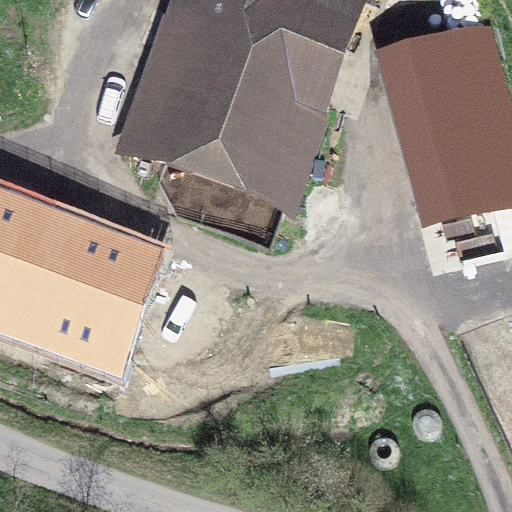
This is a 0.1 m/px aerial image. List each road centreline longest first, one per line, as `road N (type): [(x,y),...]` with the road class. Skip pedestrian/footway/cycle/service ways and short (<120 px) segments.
road 1 (track): [(0,159),(68,157),(186,254),(233,272),(345,285),(412,316),(483,444),(509,511)]
road 2 (unclassified): [(0,444),(180,511)]
